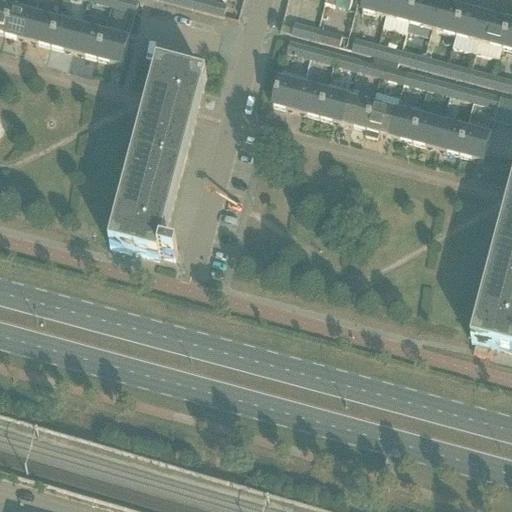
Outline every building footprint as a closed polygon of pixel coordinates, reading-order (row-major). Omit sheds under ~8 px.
[(0,0),(0,38),(3,39),(10,12),(0,9),(0,3),(1,1),(0,0)] [(112,11),(114,0),(89,0),(88,5),(112,11)] [(135,17),(138,6),(114,0),(112,11),(135,17)] [(176,8),(177,0),(152,0),(152,2),(161,4),(176,8)] [(199,14),(202,4),(187,0),(177,0),(176,8),(199,14)] [(351,0),(326,0),(324,8),(334,10),(336,1),(350,4),(351,0)] [(384,21),(390,0),(365,0),(361,15),(384,21)] [(408,27),(415,2),(408,0),(390,0),(384,21),(408,27)] [(431,34),(438,8),(415,2),(408,27),(431,34)] [(225,10),(202,4),(199,14),(222,21),(225,10)] [(27,45),(34,19),(37,8),(26,6),(23,16),(10,12),(3,39),(27,45)] [(431,34),(455,40),(461,14),(438,8),(431,34)] [(478,46),(485,20),(461,14),(455,40),(478,46)] [(51,51),(57,25),(34,19),(27,45),(51,51)] [(97,64),(104,37),(107,27),(84,20),(81,31),(74,58),(97,64)] [(501,52),(508,27),(485,20),(478,46),(475,58),(498,64),(501,52)] [(74,58),(81,31),(57,25),(51,51),(74,58)] [(511,27),(508,27),(501,52),(511,55),(511,27)] [(291,39),(309,44),(314,45),(317,35),(294,28),(291,39)] [(341,42),(317,35),(314,45),(338,52),(341,42)] [(121,70),(128,44),(104,37),(97,64),(121,70)] [(373,62),(376,51),(353,45),(350,56),(373,62)] [(310,64),(313,53),(290,47),(287,58),(310,64)] [(397,68),(400,57),(376,51),(373,62),(397,68)] [(333,70),(336,60),(313,53),(310,64),(333,70)] [(420,75),(423,63),(400,57),(397,68),(420,75)] [(333,70),(357,77),(359,66),(336,60),(333,70)] [(444,81),(447,70),(423,63),(420,75),(444,81)] [(380,83),(383,72),(359,66),(357,77),(380,83)] [(162,252),(196,125),(198,115),(207,83),(158,70),(149,102),(109,252),(158,265),(159,261),(174,265),(176,256),(162,252)] [(467,87),(470,76),(447,70),(444,81),(467,87)] [(406,78),(395,75),(383,72),(380,83),(403,89),(406,78)] [(490,93),(493,82),(470,76),(467,87),(490,93)] [(426,95),(429,84),(406,78),(403,89),(426,95)] [(511,98),(511,86),(509,86),(493,82),(490,93),(511,98)] [(450,101),(453,90),(429,84),(426,95),(450,101)] [(296,117),(303,91),(280,85),(273,111),(296,117)] [(343,129),(352,95),(328,89),(326,97),(319,123),(343,129)] [(473,108),(476,96),(453,90),(450,101),(473,108)] [(319,123),(326,97),(303,91),(296,117),(319,123)] [(366,135),(373,110),(359,106),(362,95),(352,93),(352,95),(343,129),(366,135)] [(496,114),(499,102),(476,96),(473,108),(496,114)] [(505,129),(511,106),(499,102),(496,114),(493,126),(505,129)] [(389,142),(396,116),(373,110),(366,135),(365,140),(377,144),(379,139),(389,142)] [(412,148),(419,122),(396,116),(389,142),(412,148)] [(436,154),(443,128),(419,122),(412,148),(436,154)] [(459,160),(466,135),(443,128),(436,154),(459,160)] [(482,166),(489,141),(466,135),(459,160),(482,166)] [(511,191),(510,198),(471,348),(511,359),(511,191)]
